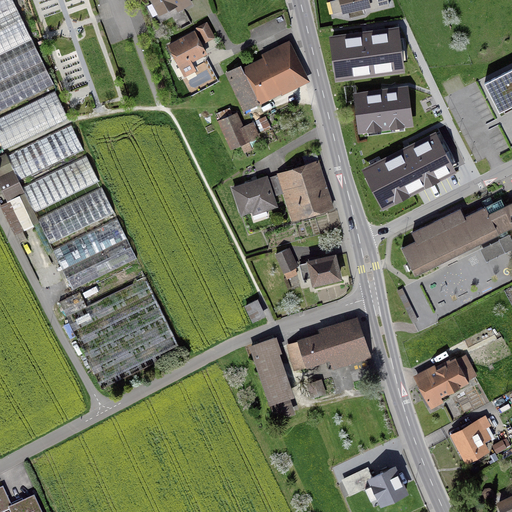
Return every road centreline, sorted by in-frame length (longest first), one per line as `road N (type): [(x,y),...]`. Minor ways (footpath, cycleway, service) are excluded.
road 1 (residential): [(0,466),(223,348),(373,297)]
road 2 (tertiary): [(360,242),(300,0)]
road 3 (track): [(162,108),(275,327)]
road 4 (tertiary): [(444,511),(416,450),(373,297)]
road 5 (unknown): [(275,327),(305,404),(394,375)]
road 6 (track): [(0,154),(71,120),(162,108)]
road 7 (residential): [(360,242),(511,166)]
